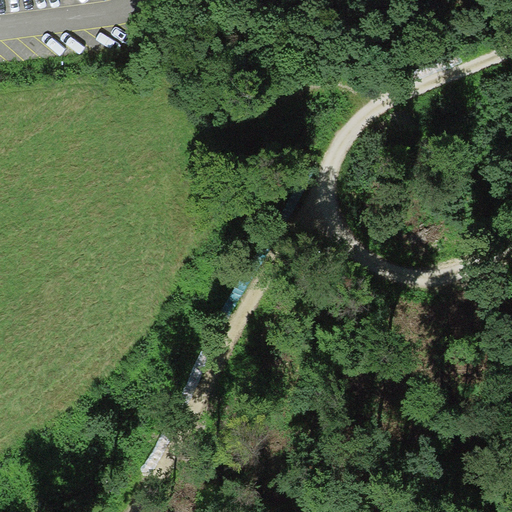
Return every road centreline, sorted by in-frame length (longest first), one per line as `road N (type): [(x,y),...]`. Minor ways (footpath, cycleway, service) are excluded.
road 1 (track): [(511,230),(457,264),(399,268),(341,249),(321,224),(317,185),(345,135),(393,103),(511,52)]
road 2 (track): [(317,185),(244,291),(143,481),(115,511)]
